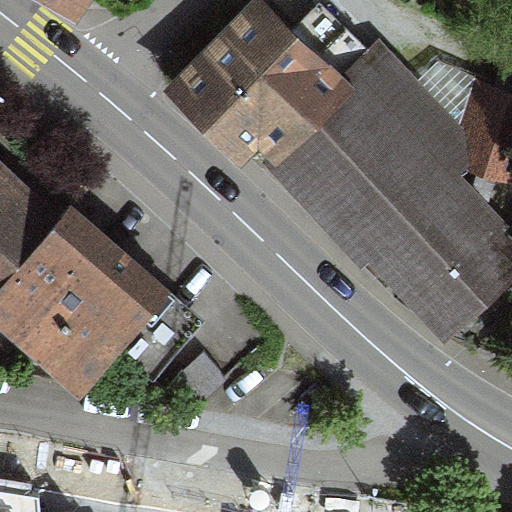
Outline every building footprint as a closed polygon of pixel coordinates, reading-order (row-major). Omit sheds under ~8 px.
[(265,0),(253,0),(166,91),(248,169),(260,155),(274,170),(355,88),(265,0)] [(511,19),(493,74),(511,80),(511,19)] [(412,310),(446,341),(511,280),(511,238),(506,232),(511,226),(464,176),(468,170),(463,126),(380,40),(345,76),(355,88),(274,170),(362,270),(371,262),(381,274),(412,310)] [(511,80),(493,74),(477,69),(463,126),(468,170),(511,182),(511,80)] [(0,266),(57,194),(0,143),(0,266)] [(152,372),(203,314),(157,274),(166,262),(69,179),(57,194),(0,266),(0,302),(83,371),(113,337),(152,372)] [(227,371),(205,347),(166,384),(203,392),(227,371)] [(244,511),(352,511),(358,484),(254,464),(244,511)]
